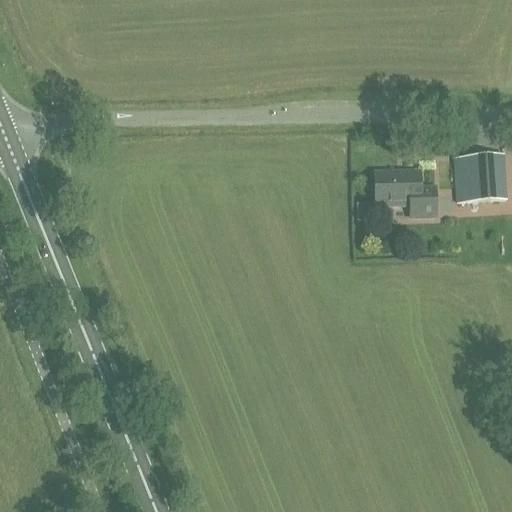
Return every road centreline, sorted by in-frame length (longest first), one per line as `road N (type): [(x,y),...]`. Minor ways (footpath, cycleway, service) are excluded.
road 1 (unclassified): [(3,133),(71,119),(511,119)]
road 2 (secondary): [(158,511),(3,133)]
